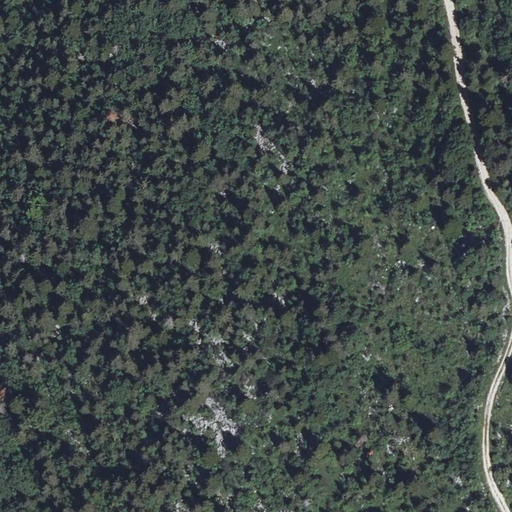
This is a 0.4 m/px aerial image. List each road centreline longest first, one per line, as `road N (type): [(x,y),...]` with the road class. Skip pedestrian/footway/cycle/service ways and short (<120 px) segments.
road 1 (track): [(445,0),(466,116),(505,220),(511,280)]
road 2 (track): [(511,342),(486,421),(491,484),(503,511)]
